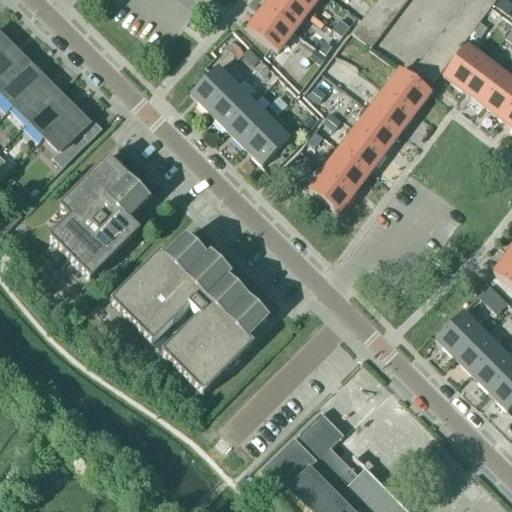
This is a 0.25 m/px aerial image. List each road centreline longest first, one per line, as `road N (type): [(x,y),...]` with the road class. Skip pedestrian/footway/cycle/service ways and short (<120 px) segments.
road 1 (unclassified): [(322,297),(47,17)]
road 2 (unclassified): [(511,489),(322,297)]
road 3 (residential): [(322,297),(369,242),(395,257),(435,202)]
